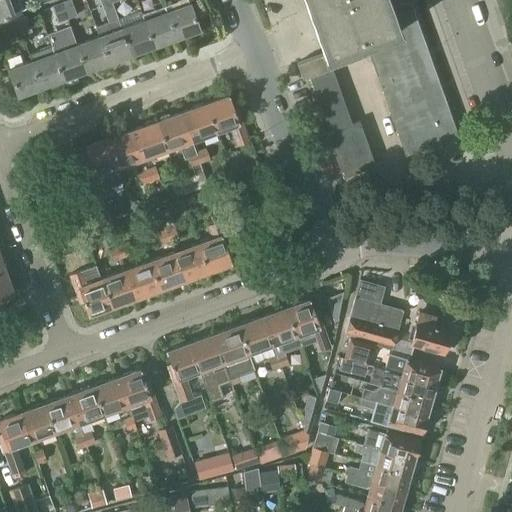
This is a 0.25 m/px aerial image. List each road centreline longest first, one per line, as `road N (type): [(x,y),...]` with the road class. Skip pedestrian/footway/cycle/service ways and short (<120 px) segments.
road 1 (residential): [(64,353),(331,255)]
road 2 (residential): [(0,142),(256,50)]
road 3 (residential): [(331,255),(256,50)]
road 4 (residential): [(458,511),(511,322)]
road 5 (residential): [(64,353),(0,170)]
road 6 (residential): [(331,255),(381,246),(511,256)]
road 7 (residential): [(511,145),(454,0)]
